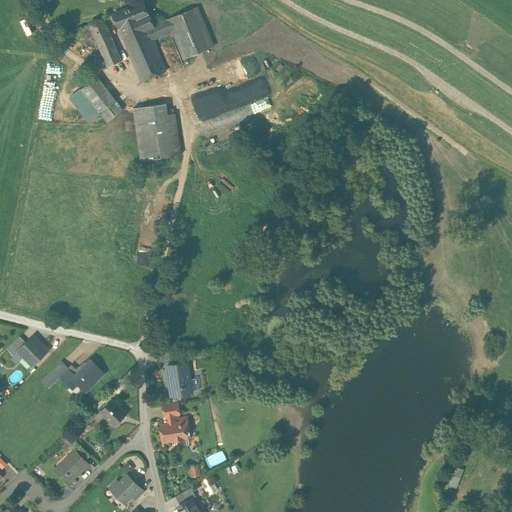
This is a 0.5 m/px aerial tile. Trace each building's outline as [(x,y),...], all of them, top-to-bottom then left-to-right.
[(143,2),(112,14),(118,26),(122,37),(148,27),(148,28),(153,26),(153,25),(143,2)] [(163,22),(153,25),(153,26),(148,28),(153,39),(172,31),(183,58),(204,50),(213,46),(197,7),(163,22)] [(122,60),(104,18),(89,24),(108,66),(122,60)] [(148,27),(122,37),(141,81),(166,70),(153,39),(148,28),(148,27)] [(97,77),(81,89),(100,113),(116,101),(97,77)] [(87,123),(100,113),(81,89),(68,100),(87,123)] [(116,101),(100,113),(107,122),(123,110),(116,101)] [(166,103),(137,107),(144,159),(173,155),(168,117),(166,103)] [(176,116),(168,117),(173,155),(181,154),(176,116)] [(20,336),(7,349),(14,356),(18,352),(18,351),(26,343),(20,336)] [(26,343),(18,351),(18,352),(32,365),(47,350),(33,336),(26,343)] [(91,360),(76,376),(69,369),(60,377),(70,387),(75,382),(86,393),(105,374),(91,360)] [(62,362),(54,371),(60,377),(69,369),(62,362)] [(187,363),(167,366),(171,396),(191,393),(187,363)] [(60,377),(54,371),(42,382),(49,389),(60,377)] [(126,414),(112,400),(100,411),(114,426),(126,414)] [(177,401),(161,403),(164,417),(166,417),(174,415),(179,414),(177,401)] [(92,409),(81,419),(87,425),(97,414),(92,409)] [(180,418),(178,421),(178,422),(176,422),(174,415),(166,417),(167,424),(159,425),(162,442),(187,437),(186,428),(189,424),(188,419),(185,417),(180,418)] [(87,425),(81,419),(76,424),(81,430),(87,425)] [(90,455),(80,444),(74,450),(76,452),(77,452),(85,460),(90,455)] [(76,452),(66,462),(64,460),(55,469),(69,483),(89,464),(85,460),(77,452),(76,452)] [(0,457),(0,465),(4,468),(8,463),(1,456),(0,457)] [(198,464),(188,465),(191,480),(201,478),(198,464)] [(461,475),(450,471),(446,483),(457,487),(461,475)] [(220,489),(214,474),(204,478),(209,493),(220,489)] [(127,475),(119,483),(116,481),(110,487),(113,490),(124,502),(131,495),(139,487),(127,475)] [(139,487),(131,495),(136,500),(145,491),(140,486),(139,487)] [(191,487),(175,496),(180,505),(193,497),(194,497),(196,496),(191,487)] [(180,505),(177,506),(180,511),(201,511),(198,507),(199,506),(194,497),(193,497),(180,505)] [(0,511),(16,511),(18,511),(10,503),(0,511)]
